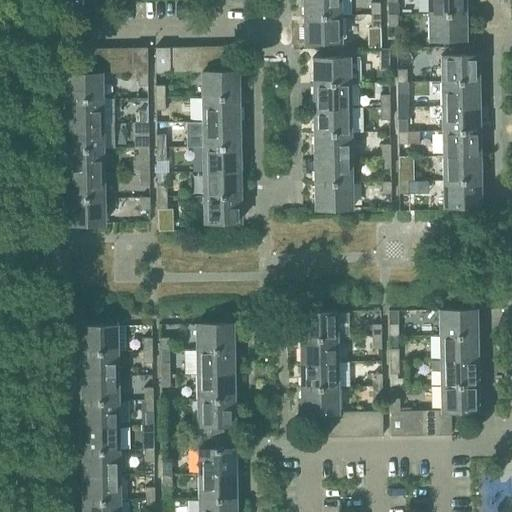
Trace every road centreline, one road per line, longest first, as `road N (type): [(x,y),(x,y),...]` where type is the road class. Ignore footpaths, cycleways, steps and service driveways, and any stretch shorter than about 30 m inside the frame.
road 1 (unclassified): [(17,511),(12,255)]
road 2 (unclassified): [(12,255),(7,28)]
road 3 (residential): [(97,32),(220,29),(219,0)]
road 4 (residential): [(286,444),(438,443)]
